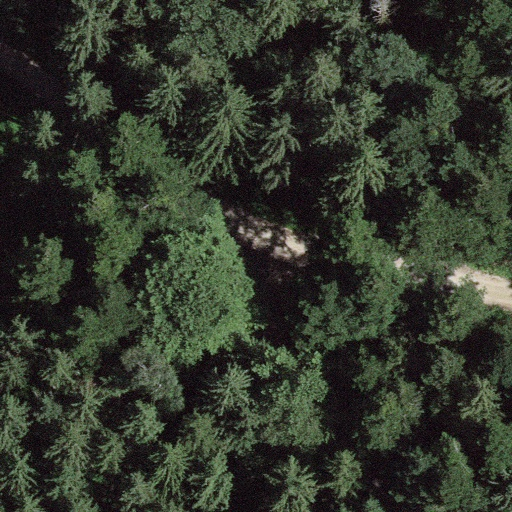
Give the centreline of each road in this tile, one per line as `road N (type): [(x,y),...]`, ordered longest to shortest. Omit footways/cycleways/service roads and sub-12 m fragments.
road 1 (track): [(230,231),(452,296),(511,304)]
road 2 (track): [(230,231),(295,511)]
road 3 (track): [(0,62),(230,231)]
